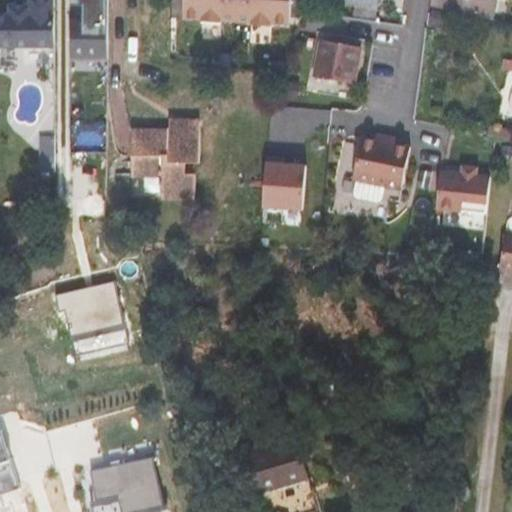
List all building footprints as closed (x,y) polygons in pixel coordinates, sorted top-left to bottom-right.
[(0,45),(54,47),(54,0),(29,0),(30,5),(9,4),(9,13),(0,12),(0,45)] [(83,0),(83,5),(83,14),(90,14),(90,24),(71,23),(70,58),(108,59),(108,0),(83,0)] [(291,26),(292,0),(185,0),(184,19),(201,20),(201,23),(223,24),(223,22),(251,24),(251,25),(273,27),(273,25),(291,26)] [(432,0),(432,6),(447,8),(492,19),(496,0),(432,0)] [(378,7),(355,4),(354,16),(377,18),(378,7)] [(453,12),(433,9),(430,27),(450,30),(453,12)] [(322,39),(320,51),(360,61),(363,47),(322,39)] [(356,84),(360,61),(320,51),(315,77),(356,84)] [(300,82),(284,81),(282,97),(298,100),(300,82)] [(198,174),(187,174),(187,163),(202,163),(202,120),(171,120),(171,130),(135,129),(134,176),(165,176),(164,200),(197,200),(198,174)] [(391,136),(390,141),(403,144),(404,139),(391,136)] [(403,144),(390,141),(390,142),(376,140),(363,137),(356,173),(406,183),(414,147),(403,144)] [(511,146),(503,144),(501,155),(511,156),(511,146)] [(286,155),(270,154),(266,204),(306,207),(309,163),(285,161),(286,155)] [(462,174),(441,172),(438,210),(488,214),(491,177),(477,176),(478,168),(463,167),(462,174)] [(405,190),(406,183),(356,173),(354,180),(405,190)] [(511,230),(508,230),(500,274),(511,275),(511,230)] [(77,348),(130,336),(116,273),(57,286),(61,303),(66,302),(77,348)] [(223,390),(225,410),(245,408),(243,388),(223,390)] [(365,430),(357,432),(361,457),(370,455),(365,430)] [(258,495),(309,479),(298,442),(246,458),(258,495)] [(93,470),(98,500),(118,496),(121,511),(156,511),(164,511),(159,488),(153,458),(93,470)]
